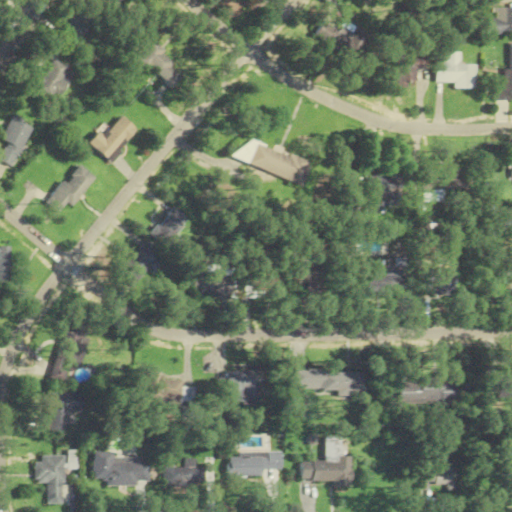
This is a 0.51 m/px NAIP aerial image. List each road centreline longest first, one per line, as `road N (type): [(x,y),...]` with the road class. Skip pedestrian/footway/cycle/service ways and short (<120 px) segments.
road 1 (residential): [(511,330),(167,333),(126,313),(0,207)]
road 2 (residential): [(294,0),(41,295),(0,383)]
road 3 (residential): [(511,128),(381,122),(287,78),(190,0)]
